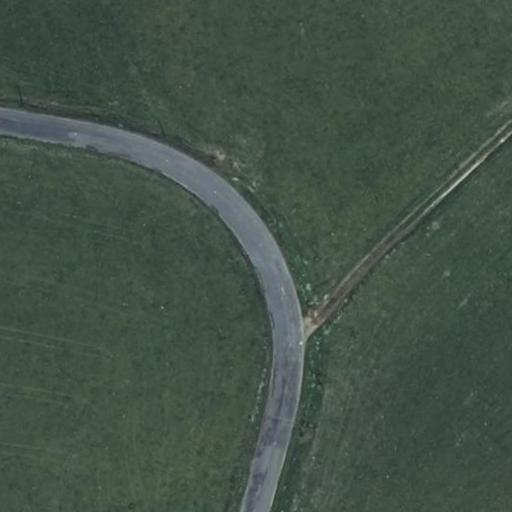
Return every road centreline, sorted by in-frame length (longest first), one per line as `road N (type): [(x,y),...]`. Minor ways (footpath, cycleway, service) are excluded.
road 1 (secondary): [(0,117),(139,140),(220,182),(281,264),(297,350),(261,511)]
road 2 (track): [(297,350),(374,251),(511,127)]
